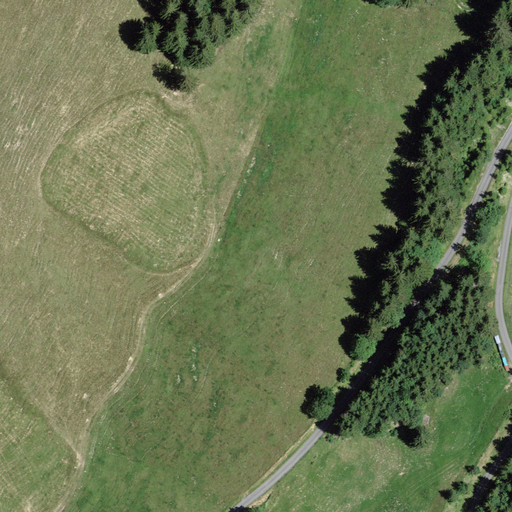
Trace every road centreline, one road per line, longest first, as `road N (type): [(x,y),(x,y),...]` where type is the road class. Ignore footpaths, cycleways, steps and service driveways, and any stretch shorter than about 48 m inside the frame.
road 1 (unclassified): [(511,131),(458,239),(360,381),(235,511)]
road 2 (unclassified): [(511,355),(498,308),(511,217)]
